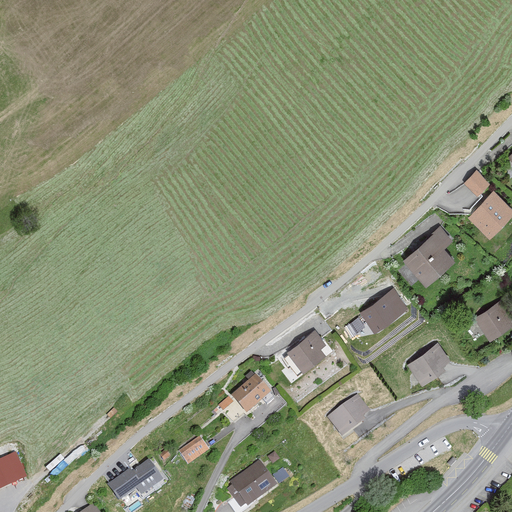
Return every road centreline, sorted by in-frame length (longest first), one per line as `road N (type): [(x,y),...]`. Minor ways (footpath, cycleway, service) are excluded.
road 1 (residential): [(60,511),(121,448),(338,282),(511,118)]
road 2 (residential): [(503,436),(477,423),(455,424),(309,511)]
